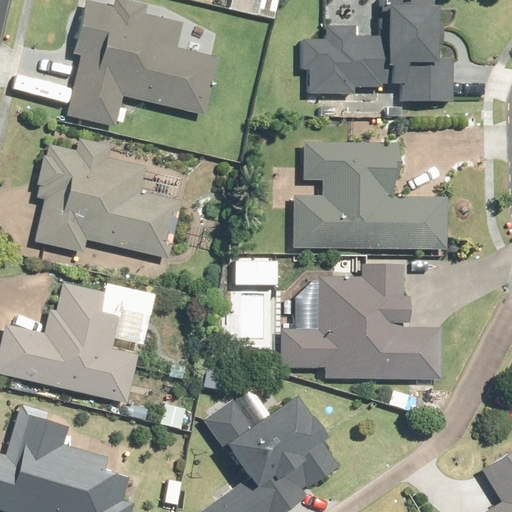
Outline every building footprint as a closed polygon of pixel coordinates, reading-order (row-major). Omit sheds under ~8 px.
[(79,53),(64,115),(111,126),(118,96),(201,115),(214,59),(172,49),(178,23),(139,15),(141,7),(112,0),(80,0),(68,50),(79,53)] [(275,0),(227,0),(225,12),(272,20),(275,0)] [(325,39),(296,39),(296,69),(309,70),(308,94),(356,95),(356,88),(403,88),(402,101),(454,102),(454,53),(441,53),(442,2),(379,2),(379,35),(355,35),(355,27),(326,27),(325,39)] [(148,153),(48,130),(31,200),(41,202),(32,242),(87,255),(91,240),(172,259),(186,199),(139,188),(148,153)] [(295,194),(294,246),(449,249),(450,195),(401,194),(402,142),(304,140),(303,180),(324,180),(324,194),(295,194)] [(319,377),(441,382),(443,327),(408,326),(411,260),(363,258),(363,274),(318,272),(316,324),(281,322),(279,366),(319,368),(319,377)] [(5,320),(0,342),(0,372),(124,403),(150,297),(56,274),(42,329),(5,320)] [(184,359),(162,357),(160,378),(181,381),(184,359)] [(196,506),(199,511),(281,511),(348,471),(298,390),(244,423),(228,398),(200,415),(239,479),(196,506)] [(0,451),(0,511),(3,511),(133,511),(143,480),(110,470),(114,456),(69,443),(75,420),(16,403),(1,452),(0,451)] [(184,409),(160,403),(154,428),(178,434),(184,409)] [(511,511),(511,448),(483,467),(504,500),(484,511),(511,511)] [(178,481),(160,479),(157,508),(174,510),(178,481)]
